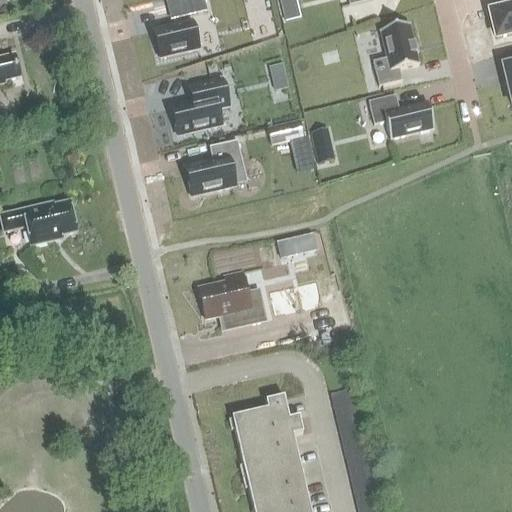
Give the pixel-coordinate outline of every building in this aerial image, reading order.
[(201,0),(185,0),(189,17),(205,14),(201,0)] [(278,0),(282,15),(297,11),(294,0),(278,0)] [(346,0),(348,8),(372,3),(371,0),(346,0)] [(511,9),(489,15),(495,41),(511,36),(511,9)] [(381,21),(382,28),(409,26),(408,20),(381,21)] [(197,53),(190,24),(152,33),(159,62),(197,53)] [(385,61),(372,64),(378,90),(401,84),(398,72),(418,68),(408,27),(379,34),(385,61)] [(0,87),(4,87),(3,84),(19,81),(14,58),(0,61),(0,87)] [(511,68),(502,71),(511,111),(511,110),(511,68)] [(199,99),(169,106),(176,135),(220,125),(216,108),(227,106),(221,79),(196,84),(199,99)] [(394,98),(367,105),(373,128),(385,125),(389,143),(433,132),(426,105),(398,112),(394,98)] [(328,129),(312,133),(319,164),(336,160),(328,129)] [(246,186),(237,144),(209,151),(213,164),(184,171),(191,200),(235,190),(235,189),(246,186)] [(25,230),(30,249),(52,244),(51,241),(75,235),(68,205),(52,209),(52,206),(0,218),(0,223),(3,235),(25,230)] [(197,293),(204,322),(216,319),(220,336),(265,326),(258,294),(246,297),(241,275),(223,279),(225,287),(197,293)] [(333,410),(357,404),(354,392),(330,397),(333,410)] [(308,511),(292,439),(302,437),(298,420),(288,422),(283,400),(264,404),(266,412),(231,421),(252,511),(308,511)] [(360,417),(357,404),(333,410),(336,422),(360,417)] [(363,429),(360,417),(336,422),(339,435),(363,429)] [(363,429),(339,435),(342,448),(366,442),(363,429)] [(369,455),(366,442),(342,448),(345,460),(369,455)] [(372,467),(369,455),(345,460),(348,473),(372,467)] [(375,480),(372,467),(348,473),(351,485),(375,480)] [(378,492),(375,480),(351,485),(354,498),(378,492)] [(381,505),(378,492),(354,498),(357,510),(381,505)]
